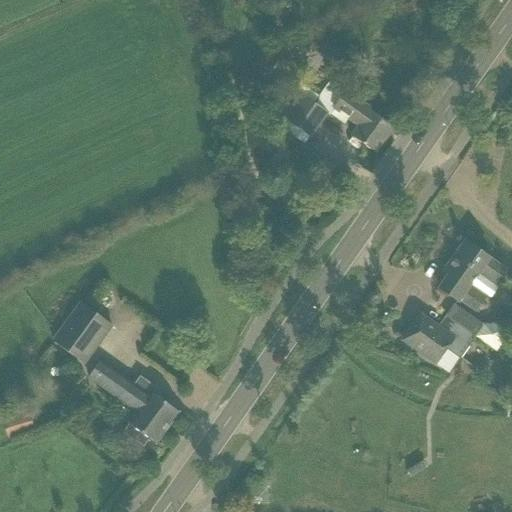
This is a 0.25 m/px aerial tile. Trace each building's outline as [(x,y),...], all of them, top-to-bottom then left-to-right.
[(292,91),(277,113),(309,137),(310,138),(326,114),(292,91)] [(376,154),(394,129),(344,92),(332,108),(357,125),(350,135),(376,154)] [(451,270),(438,288),(455,300),(457,301),(457,300),(475,313),(485,299),(491,298),(498,289),(497,283),(506,269),(488,257),(480,253),(464,241),(446,267),(451,270)] [(112,326),(80,303),(51,342),(83,365),(112,326)] [(453,304),(445,316),(474,337),(494,351),(502,339),(500,328),(494,325),(483,326),(453,304)] [(459,359),(474,337),(445,316),(437,327),(420,315),(401,341),(436,365),(445,350),(459,359)] [(89,377),(137,412),(123,432),(143,448),(144,447),(143,446),(149,439),(156,444),(179,413),(152,394),(156,388),(144,379),(138,388),(101,360),(89,377)] [(28,408),(0,417),(8,440),(35,431),(28,408)]
